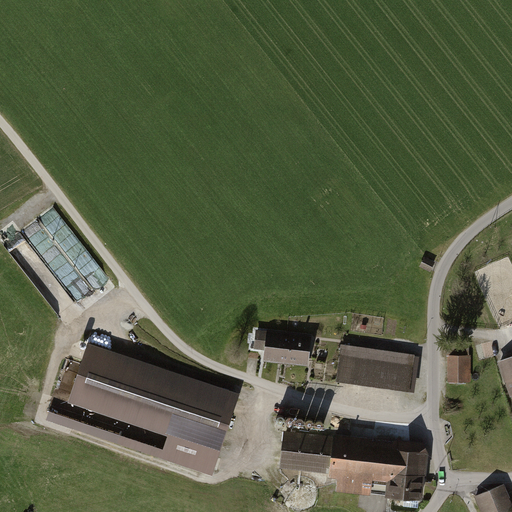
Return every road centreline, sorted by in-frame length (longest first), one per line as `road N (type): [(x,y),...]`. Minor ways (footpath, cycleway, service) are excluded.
road 1 (unclassified): [(431,416),(331,405),(213,366),(183,348),(0,127)]
road 2 (residential): [(511,201),(478,221),(445,257),(435,286),(431,416)]
